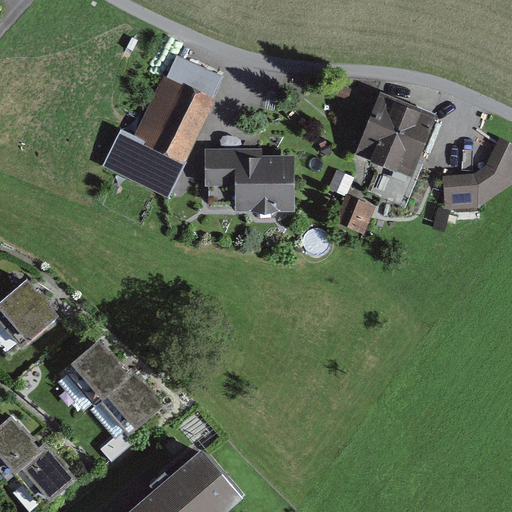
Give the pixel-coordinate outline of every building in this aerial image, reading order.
[(138,154),(179,173),(209,110),(167,91),(138,154)] [(409,187),(432,134),(373,108),(350,161),(409,187)] [(470,184),(439,186),(442,217),(476,214),(506,192),(511,178),(511,159),(490,150),(478,177),(470,184)] [(198,221),(292,222),(292,169),(198,168),(198,221)] [(340,204),(330,229),(355,239),(364,214),(340,204)] [(19,289),(0,304),(0,332),(17,352),(49,326),(40,316),(45,312),(32,297),(29,300),(19,289)] [(62,375),(92,409),(119,386),(111,376),(114,373),(102,359),(98,362),(89,351),(62,375)] [(119,386),(95,407),(126,442),(156,416),(148,407),(151,404),(139,390),(136,393),(125,381),(119,386)] [(4,426),(0,429),(0,479),(4,485),(11,478),(33,460),(25,451),(29,448),(20,437),(16,440),(4,426)] [(33,460),(11,478),(39,511),(43,511),(70,489),(61,479),(64,476),(53,463),(49,467),(39,455),(33,460)] [(230,511),(238,506),(201,462),(141,511),(230,511)]
